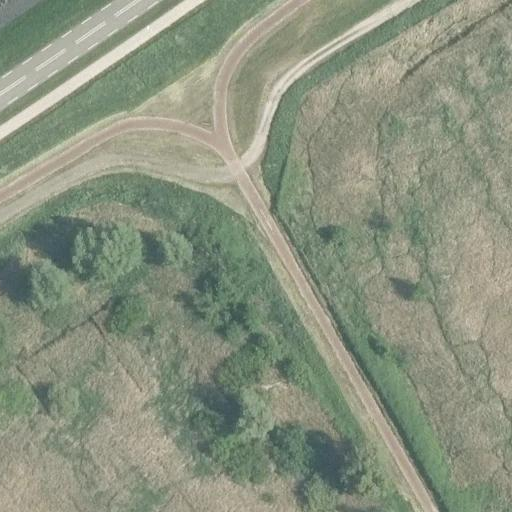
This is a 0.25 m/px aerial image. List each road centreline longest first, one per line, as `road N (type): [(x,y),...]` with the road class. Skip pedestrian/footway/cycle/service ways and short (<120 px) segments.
road 1 (track): [(413,0),(284,82),(269,101),(253,155),(235,171)]
road 2 (track): [(0,216),(112,159),(204,175),(235,171)]
road 3 (secondary): [(0,92),(131,0)]
